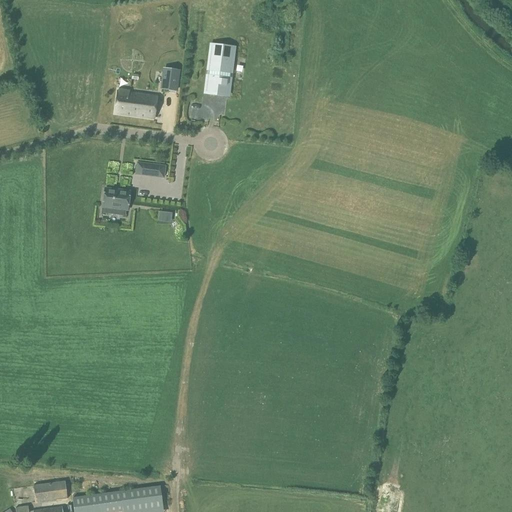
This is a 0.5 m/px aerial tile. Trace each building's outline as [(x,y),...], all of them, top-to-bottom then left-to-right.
[(230,98),(236,47),(209,44),(203,95),(230,98)] [(121,82),(155,84),(156,63),(152,63),(153,57),(122,56),(121,82)] [(176,91),(179,70),(163,68),(161,89),(176,91)] [(118,92),(115,114),(154,119),(156,97),(125,93),(124,91),(119,90),(118,92)] [(137,164),(135,176),(163,179),(165,167),(137,164)] [(130,188),(106,185),(103,210),(127,214),(128,201),(130,188)] [(172,213),(159,212),(158,221),(170,222),(172,213)] [(35,504),(48,502),(67,499),(65,481),(33,486),(35,504)] [(83,481),(86,497),(72,498),(74,511),(120,511),(162,506),(159,487),(92,496),(90,481),(83,481)] [(32,492),(13,492),(13,502),(32,502),(32,492)]
